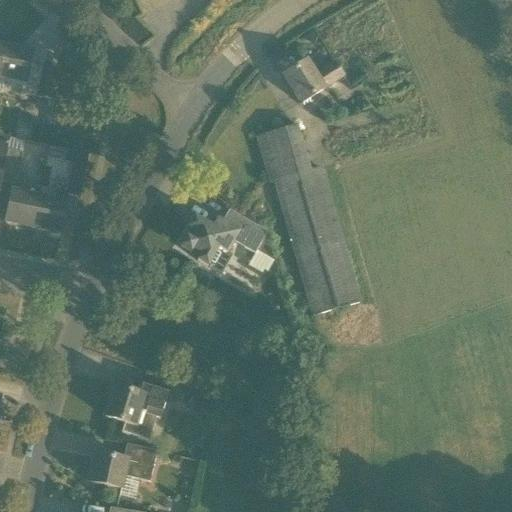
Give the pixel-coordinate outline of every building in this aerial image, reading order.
[(23,95),(37,98),(55,102),(61,72),(60,72),(44,69),(43,69),(30,66),(33,53),(30,53),(6,48),(0,76),(0,80),(26,86),(23,95)] [(282,78),(301,106),(326,91),(324,88),(342,77),(334,64),(315,76),(307,62),(282,78)] [(336,162),(443,138),(437,114),(330,137),(336,162)] [(273,184),(282,217),(310,319),(361,305),(323,168),(310,171),(298,127),(255,139),(268,186),(273,184)] [(35,128),(33,142),(44,144),(47,130),(35,128)] [(0,186),(1,182),(2,182),(8,151),(10,139),(0,137),(0,186)] [(53,201),(38,198),(31,230),(60,235),(66,204),(64,204),(67,196),(79,199),(88,155),(66,150),(63,163),(72,164),(67,188),(56,186),(53,201)] [(5,224),(31,230),(38,198),(23,195),(27,179),(16,177),(21,154),(8,151),(2,182),(14,185),(12,193),(11,192),(5,224)] [(190,255),(192,251),(200,256),(197,262),(220,276),(230,260),(229,256),(224,254),(231,241),(252,253),(254,251),(263,235),(265,231),(227,210),(221,221),(215,218),(210,228),(194,219),(188,229),(194,232),(189,241),(186,239),(180,249),(190,255)] [(263,235),(254,251),(271,260),(273,256),(269,238),(263,235)] [(105,418),(124,425),(122,432),(148,441),(155,418),(160,420),(169,389),(138,379),(133,394),(114,388),(105,418)] [(126,446),(123,462),(95,456),(89,484),(121,491),(123,478),(149,483),(156,452),(126,446)]
